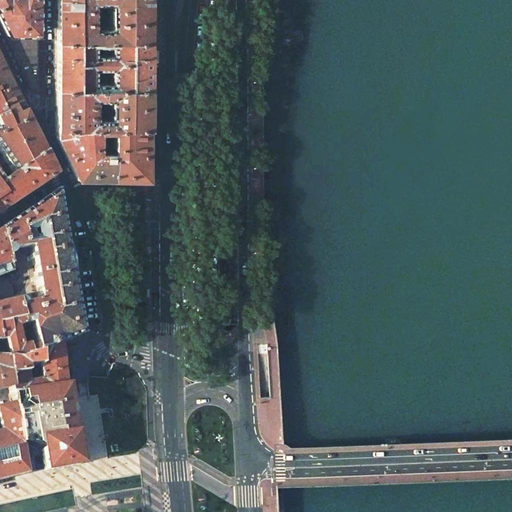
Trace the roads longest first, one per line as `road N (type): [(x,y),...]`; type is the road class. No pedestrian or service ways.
road 1 (primary): [(237,511),(227,289),(231,40)]
road 2 (primary): [(243,334),(240,83),(231,40)]
road 3 (primary): [(511,451),(249,462)]
road 4 (residential): [(65,176),(101,268),(113,338),(128,351),(171,362)]
road 5 (primary): [(178,116),(170,341)]
road 6 (residential): [(40,127),(42,0)]
